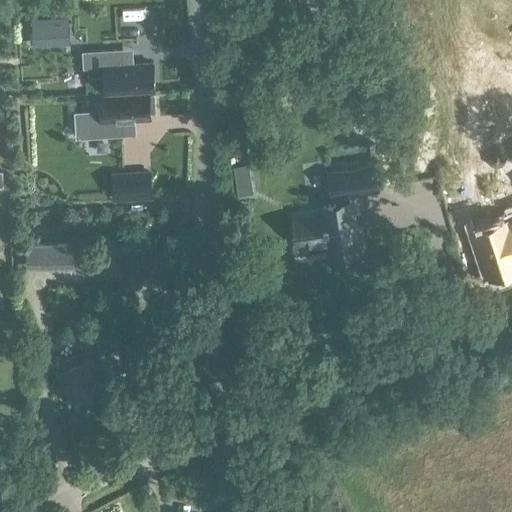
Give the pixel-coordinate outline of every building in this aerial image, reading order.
[(43,55),(43,0),(10,0),(10,33),(15,33),(15,55),(7,55),(7,66),(64,66),(64,55),(43,55)] [(511,27),(505,0),(487,5),(497,42),(511,37),(511,27)] [(407,12),(435,11),(435,2),(407,3),(407,12)] [(487,5),(470,10),(480,47),(497,42),(487,5)] [(470,10),(453,14),(463,51),(480,47),(470,10)] [(453,14),(435,19),(445,56),(463,51),(453,14)] [(435,19),(414,25),(424,62),(445,56),(435,19)] [(45,39),(70,37),(69,21),(44,23),(45,39)] [(123,48),(83,51),(84,68),(88,68),(89,77),(105,76),(106,92),(155,89),(154,63),(124,64),(123,48)] [(26,132),(25,79),(10,79),(11,133),(26,132)] [(100,92),(101,110),(91,110),(92,137),(124,136),(123,120),(151,118),(151,112),(156,112),(155,95),(150,95),(150,92),(155,91),(155,89),(106,92),(100,92)] [(429,97),(429,135),(453,135),(453,97),(429,97)] [(453,97),(453,135),(471,135),(471,97),(453,97)] [(471,97),(471,135),(489,135),(489,97),(471,97)] [(489,97),(489,135),(507,135),(507,97),(489,97)] [(83,132),(28,134),(29,145),(84,143),(83,132)] [(21,199),(43,199),(42,153),(20,153),(21,199)] [(322,221),(303,225),(304,231),(307,248),(320,245),(327,244),(330,259),(359,253),(352,219),(350,219),(346,199),(375,193),(371,169),(325,178),(330,202),(331,202),(333,211),(321,213),(322,221)] [(127,200),(125,171),(112,172),(113,201),(127,200)] [(52,185),(53,204),(91,203),(90,184),(52,185)] [(461,234),(472,230),(465,207),(453,211),(461,234)] [(504,212),(474,221),(484,250),(492,274),(511,267),(511,238),(505,216),(504,212)] [(27,269),(75,268),(74,243),(27,244),(27,269)] [(201,297),(142,321),(149,339),(209,315),(201,297)] [(93,329),(78,335),(87,351),(101,344),(93,329)] [(127,369),(116,348),(99,357),(102,363),(96,366),(91,356),(59,372),(74,401),(97,389),(92,379),(101,375),(100,374),(106,372),(109,378),(127,369)]
